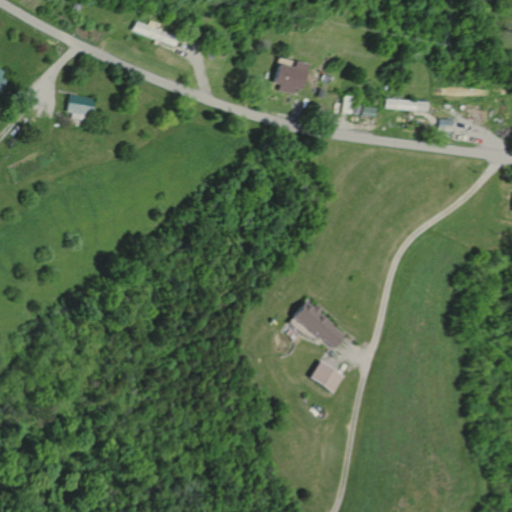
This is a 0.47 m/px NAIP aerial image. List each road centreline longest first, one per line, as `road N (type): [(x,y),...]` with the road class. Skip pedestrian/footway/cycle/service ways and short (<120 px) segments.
road 1 (residential): [(511,156),(328,134),(243,112),(0,4)]
road 2 (track): [(336,511),(365,376)]
